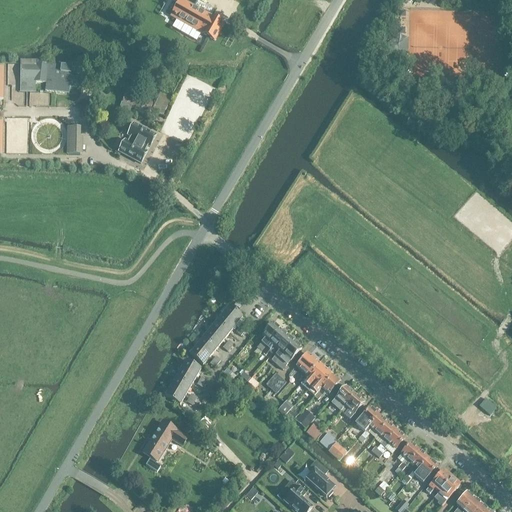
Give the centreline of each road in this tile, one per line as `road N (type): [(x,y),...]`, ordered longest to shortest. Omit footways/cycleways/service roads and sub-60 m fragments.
road 1 (unclassified): [(511,502),(202,230)]
road 2 (unclassified): [(65,468),(202,230)]
road 3 (unclassified): [(202,230),(337,0)]
road 4 (unknown): [(202,230),(165,223),(122,273),(0,249)]
